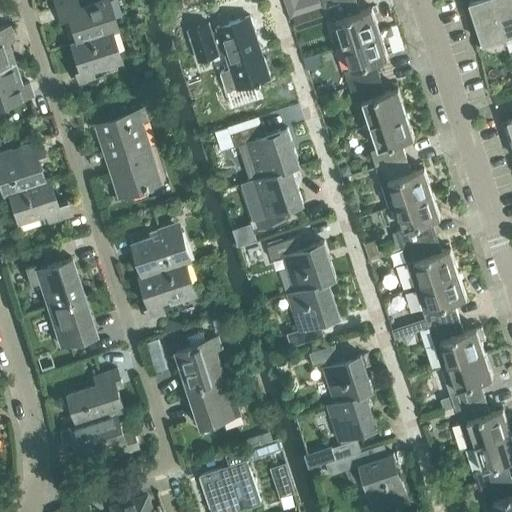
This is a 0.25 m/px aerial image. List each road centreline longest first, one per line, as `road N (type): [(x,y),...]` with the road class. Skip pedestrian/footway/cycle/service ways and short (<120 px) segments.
road 1 (residential): [(36,493),(66,495),(174,461),(24,0)]
road 2 (residential): [(446,511),(276,0)]
road 3 (residential): [(511,269),(420,0)]
road 4 (residential): [(36,493),(37,427),(0,309)]
